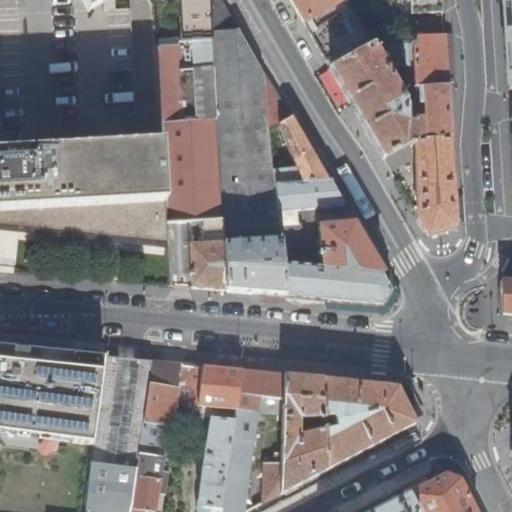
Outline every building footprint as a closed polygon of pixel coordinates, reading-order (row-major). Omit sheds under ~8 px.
[(83,0),(89,11),(108,0),(83,0)] [(154,0),(157,48),(179,46),(179,43),(213,40),(210,0),(154,0)] [(257,244),(224,245),(227,292),(265,296),(286,297),(283,266),(279,227),(275,188),(262,71),(251,52),(220,0),(210,0),(213,40),(224,233),(256,231),(257,244)] [(290,0),(291,1),(304,24),(343,2),(341,0),(290,0)] [(347,0),(345,0),(343,2),(304,24),(331,69),(373,45),(347,0)] [(411,0),(411,15),(443,13),(442,0),(411,0)] [(511,0),(502,0),(509,91),(511,91),(511,0)] [(445,54),(444,36),(412,38),(412,44),(413,72),(447,71),(445,54)] [(224,245),(224,233),(213,40),(179,43),(179,46),(157,48),(162,142),(167,224),(190,223),(191,246),(190,246),(191,275),(192,290),(227,292),(224,245)] [(409,75),(413,75),(413,72),(412,44),(393,45),(394,69),(403,69),(409,75)] [(392,79),(374,46),(373,45),(331,69),(358,115),(383,159),(414,142),(415,142),(414,123),(406,123),(405,101),(402,97),(405,95),(405,88),(401,80),(395,77),(392,79)] [(275,188),(327,181),(310,151),(262,71),(275,188)] [(425,117),(414,118),(414,123),(415,142),(451,138),(449,105),(447,71),(413,72),(413,75),(413,88),(420,87),(420,107),(425,109),(425,117)] [(414,152),(417,217),(428,236),(456,227),(454,190),(451,138),(415,142),(414,142),(383,159),(391,172),(410,161),(407,156),(414,152)] [(162,142),(0,151),(0,225),(168,245),(167,224),(162,142)] [(300,211),(342,207),(345,206),(331,181),(327,181),(275,188),(279,227),(301,226),(300,211)] [(318,214),(319,229),(326,228),(325,220),(328,220),(327,214),(318,214)] [(349,219),(328,220),(325,220),(326,228),(319,229),(322,269),(283,266),(286,297),(313,299),(339,302),(357,303),(382,306),(390,293),(369,254),(349,219)] [(190,223),(167,224),(168,245),(170,276),(191,275),(190,246),(191,246),(190,223)] [(0,230),(0,267),(16,267),(15,230),(0,230)] [(511,281),(502,282),(504,316),(511,316),(511,281)] [(0,511),(0,433),(54,441),(64,353),(0,346),(0,511)] [(83,355),(64,353),(54,441),(60,442),(68,443),(71,406),(99,409),(106,357),(83,355)] [(132,360),(106,357),(99,409),(97,422),(96,422),(96,424),(97,425),(95,438),(94,438),(94,440),(95,441),(94,448),(93,453),(92,453),(91,455),(92,456),(92,462),(93,462),(139,469),(141,455),(145,423),(154,362),(132,360)] [(241,371),(154,362),(145,423),(169,426),(175,427),(175,425),(186,427),(199,407),(237,410),(241,371)] [(285,375),(241,371),(237,410),(235,421),(228,476),(223,511),(244,511),(254,440),(260,397),(284,400),(285,375)] [(282,463),(281,494),(364,451),(415,423),(398,387),(285,375),(284,400),(284,406),(284,420),(282,463)] [(278,420),(284,420),(284,406),(277,406),(277,404),(262,402),(261,413),(278,414),(278,420)] [(223,511),(228,476),(235,421),(206,418),(205,423),(211,424),(204,475),(199,507),(199,511),(223,511)] [(169,426),(145,423),(141,455),(164,458),(169,426)] [(139,469),(132,511),(155,511),(164,458),(141,455),(139,469)] [(132,511),(139,469),(93,462),(86,511),(132,511)] [(262,504),(281,494),(282,463),(264,463),(262,502),(262,504)] [(376,511),(475,511),(460,480),(445,476),(429,484),(417,491),(376,511)]
